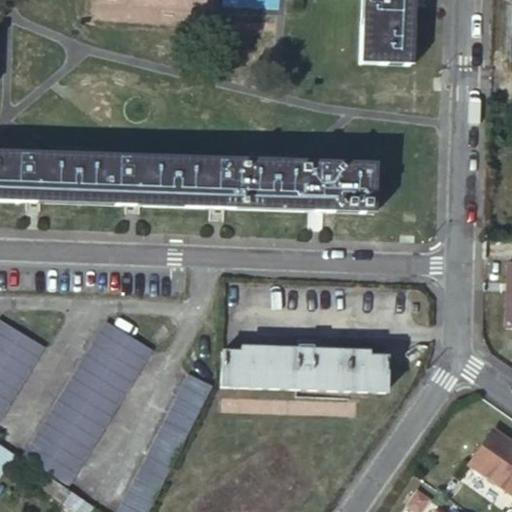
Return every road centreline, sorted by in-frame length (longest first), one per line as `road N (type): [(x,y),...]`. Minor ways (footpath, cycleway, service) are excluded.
road 1 (residential): [(0,248),(460,264)]
road 2 (residential): [(467,0),(460,264)]
road 3 (residential): [(457,358),(352,511)]
